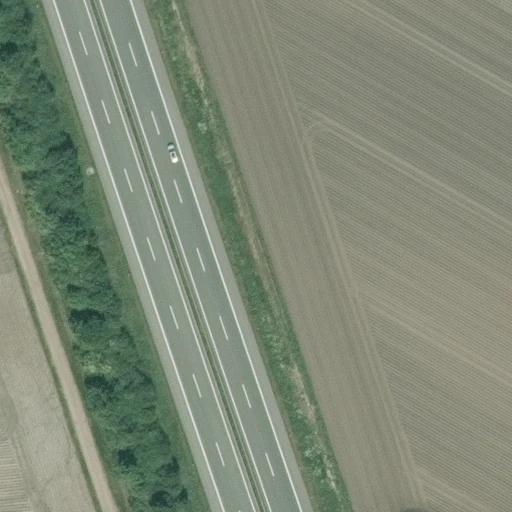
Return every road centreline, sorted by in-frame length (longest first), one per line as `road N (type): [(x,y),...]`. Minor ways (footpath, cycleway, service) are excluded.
road 1 (motorway): [(288,511),(116,0)]
road 2 (motorway): [(69,0),(240,511)]
road 3 (track): [(115,511),(0,170)]
